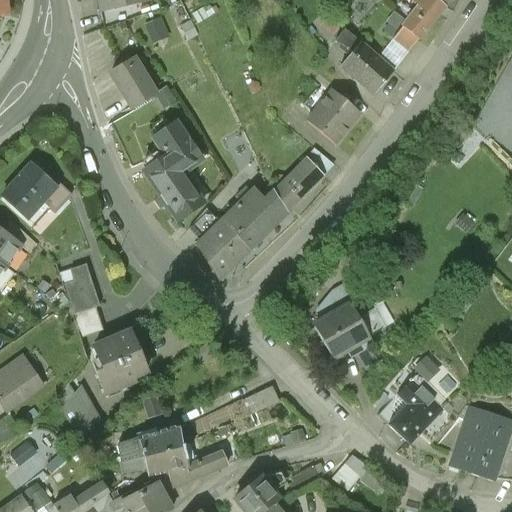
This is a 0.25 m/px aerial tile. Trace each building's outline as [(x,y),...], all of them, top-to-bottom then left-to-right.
[(0,0),(0,18),(9,17),(7,0),(6,0),(0,0)] [(146,6),(145,0),(98,0),(102,15),(146,6)] [(437,0),(403,0),(402,2),(414,12),(401,28),(419,42),(447,7),(437,0)] [(144,25),(152,46),(167,39),(158,19),(144,25)] [(191,22),(179,28),(186,41),(197,35),(191,22)] [(394,73),(361,47),(341,73),(374,99),(394,73)] [(159,94),(135,57),(104,77),(128,114),(159,94)] [(346,105),(320,85),(295,115),(320,136),(346,105)] [(174,126),(153,140),(166,159),(145,173),(156,190),(179,174),(198,161),(174,126)] [(315,151),(306,160),(325,178),(334,169),(315,151)] [(306,160),(273,193),(289,216),(325,178),(306,160)] [(63,194),(33,167),(1,202),(31,229),(48,211),(63,194)] [(178,223),(201,208),(179,174),(156,190),(178,223)] [(252,188),(216,225),(248,257),(289,216),(273,193),(265,200),(252,188)] [(63,194),(48,211),(59,220),(77,200),(67,190),(63,194)] [(11,223),(3,235),(19,246),(31,255),(37,246),(11,223)] [(216,225),(193,246),(220,284),(248,257),(216,225)] [(3,235),(0,232),(0,263),(5,267),(19,246),(3,235)] [(86,264),(60,273),(80,333),(100,326),(95,310),(102,308),(86,264)] [(383,330),(373,313),(358,322),(345,300),(326,311),(330,319),(311,330),(332,366),(372,343),(369,338),(383,330)] [(151,377),(131,334),(94,350),(103,369),(93,373),(106,402),(139,387),(137,383),(151,377)] [(195,358),(204,368),(212,361),(203,351),(195,358)] [(47,390),(24,358),(0,374),(0,403),(10,417),(47,390)] [(424,359),(413,370),(427,383),(437,371),(424,359)] [(441,413),(410,383),(395,399),(406,410),(388,428),(409,447),(441,413)] [(271,389),(244,401),(251,415),(277,403),(271,389)] [(511,427),(511,425),(467,412),(449,469),(498,483),(498,480),(504,460),(502,460),(511,427)] [(0,447),(16,437),(5,421),(0,424),(0,447)] [(140,444),(143,455),(179,446),(176,434),(140,444)] [(29,443),(10,457),(18,468),(37,454),(29,443)] [(122,465),(132,464),(129,444),(119,445),(122,465)] [(173,490),(227,469),(221,454),(192,467),(185,445),(179,446),(143,455),(149,478),(169,473),(173,490)] [(352,456),(335,479),(351,491),(359,481),(367,470),(368,469),(352,456)] [(511,460),(504,460),(498,480),(511,479),(511,460)] [(323,487),(318,468),(287,478),(292,496),(323,487)] [(367,470),(359,481),(375,491),(382,481),(367,470)] [(281,501),(261,477),(234,499),(244,511),(266,511),(276,504),(281,501)] [(39,484),(25,494),(31,501),(25,505),(30,511),(39,511),(42,510),(50,504),(52,503),(39,484)] [(101,485),(73,502),(80,511),(88,511),(93,509),(110,500),(101,485)] [(176,511),(158,486),(119,505),(123,511),(137,511),(152,503),(157,511),(176,511)] [(0,511),(30,511),(25,505),(21,499),(0,511)] [(80,511),(73,502),(71,499),(53,509),(55,511),(80,511)] [(157,511),(152,503),(137,511),(157,511)]
